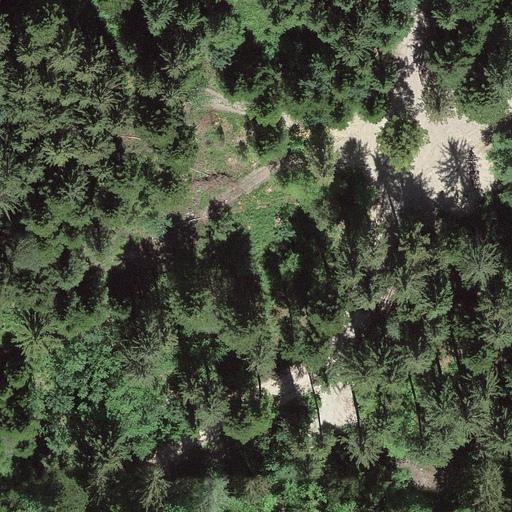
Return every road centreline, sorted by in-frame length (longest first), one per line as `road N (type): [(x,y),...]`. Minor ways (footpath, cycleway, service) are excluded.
road 1 (track): [(448,0),(427,124),(357,342),(213,414),(87,511)]
road 2 (track): [(0,22),(238,102),(332,121),(430,104)]
